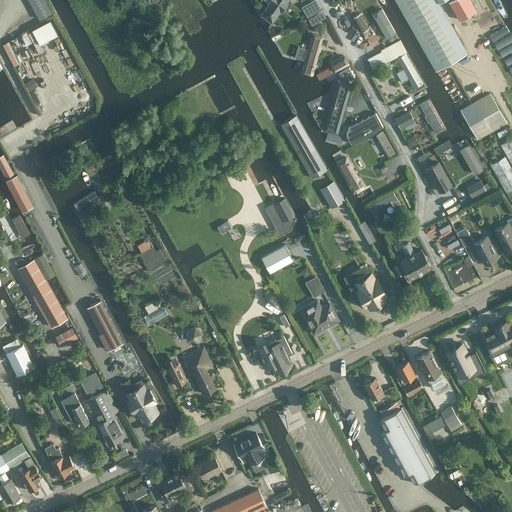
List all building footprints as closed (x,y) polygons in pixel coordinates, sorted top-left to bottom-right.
[(44,0),(29,0),(42,21),(53,15),(44,0)] [(269,0),(268,2),(269,3),(261,15),(272,23),(280,11),(282,12),(288,3),(287,2),(288,0),(269,0)] [(395,0),(436,71),(467,55),(438,3),(443,0),(395,0)] [(469,0),(450,0),(449,1),(460,20),(476,10),(469,0)] [(498,0),(491,0),(498,12),(503,9),(498,0)] [(313,14),(307,3),(301,6),(307,17),(313,14)] [(387,38),(395,33),(381,9),(373,13),(387,38)] [(360,14),(353,18),(361,31),(368,27),(360,14)] [(511,24),(511,23),(489,35),(495,44),(511,35),(511,24)] [(301,71),(312,75),(324,37),(312,33),(301,71)] [(388,61),(406,51),(400,39),(381,49),(388,61)] [(407,78),(409,77),(414,87),(422,82),(405,53),(398,58),(404,68),(402,69),(407,78)] [(335,71),(348,63),(344,55),(330,63),(335,71)] [(329,66),(316,73),(319,80),(332,73),(329,66)] [(349,66),(341,71),(343,74),(351,75),(353,74),(349,66)] [(353,83),(341,80),(328,128),(339,131),(353,83)] [(420,92),(413,96),(429,124),(436,121),(420,92)] [(477,140),(507,123),(490,92),(475,101),(460,109),(470,126),(477,140)] [(400,127),(414,119),(409,110),(395,118),(400,127)] [(362,120),(369,133),(383,126),(376,113),(362,120)] [(296,115),(281,124),(312,178),(327,169),(296,115)] [(380,142),(387,138),(384,133),(378,136),(380,142)] [(511,161),(511,136),(502,141),(511,161)] [(457,143),(443,150),(449,160),(462,152),(460,148),(457,143)] [(467,144),(461,148),(474,173),(481,169),(467,144)] [(389,158),(395,154),(392,149),(386,152),(389,158)] [(511,201),(511,168),(505,156),(490,164),(511,201)] [(363,187),(346,157),(337,163),(354,192),(363,187)] [(438,162),(427,168),(440,191),(451,185),(438,162)] [(379,165),(372,169),(377,178),(384,175),(379,165)] [(279,215),(290,210),(269,171),(260,176),(272,197),(270,198),(279,215)] [(33,205),(17,175),(6,180),(22,211),(33,205)] [(331,207),(344,200),(333,181),(320,188),(331,207)] [(467,189),(472,197),(486,190),(481,181),(467,189)] [(79,212),(99,199),(95,192),(74,204),(79,212)] [(397,197),(390,201),(393,206),(400,202),(397,197)] [(456,214),(449,217),(453,223),(459,220),(456,214)] [(511,217),(506,221),(507,222),(494,229),(506,251),(511,248),(511,217)] [(365,220),(358,224),(370,243),(376,240),(365,220)] [(474,243),(473,241),(465,227),(456,232),(464,246),(467,244),(474,257),(479,254),(484,263),(498,256),(486,236),(474,243)] [(148,238),(152,245),(142,250),(151,268),(167,260),(154,234),(148,238)] [(141,250),(150,245),(147,238),(138,242),(141,250)] [(274,274),(297,261),(289,245),(265,258),(274,274)] [(421,248),(401,259),(410,278),(431,266),(421,248)] [(48,281),(56,276),(45,256),(37,261),(48,281)] [(467,265),(472,262),(469,256),(464,258),(467,265)] [(396,265),(393,267),(398,277),(402,275),(396,265)] [(307,268),(301,271),(305,277),(310,273),(307,268)] [(356,293),(363,305),(366,303),(367,305),(370,303),(372,307),(388,298),(386,294),(388,293),(387,291),(391,289),(384,277),(381,279),(380,277),(377,279),(373,272),(357,280),(361,287),(359,289),(360,291),(356,293)] [(107,350),(123,341),(101,300),(88,307),(101,333),(99,334),(107,350)] [(301,309),(314,333),(339,319),(329,303),(321,307),(317,300),(301,309)] [(151,323),(167,314),(163,305),(146,315),(151,323)] [(284,314),(280,316),(285,327),(289,324),(284,314)] [(496,329),(485,335),(488,342),(487,342),(488,343),(485,344),(490,356),(491,355),(494,354),(485,359),(496,381),(505,376),(511,372),(511,322),(511,321),(509,323),(507,319),(502,322),(501,321),(499,322),(499,323),(494,326),(496,329)] [(465,321),(461,323),(465,334),(470,332),(465,321)] [(61,345),(77,337),(71,326),(56,335),(61,345)] [(187,331),(188,339),(197,341),(201,333),(195,327),(187,331)] [(291,362),(288,355),(292,353),(284,335),(276,339),(275,340),(277,344),(270,348),(268,344),(268,343),(258,348),(253,350),(261,367),(266,365),(271,362),(275,370),(281,367),(286,365),(285,365),(291,362)] [(415,354),(432,346),(427,335),(410,343),(415,354)] [(16,336),(1,343),(4,350),(19,343),(16,336)] [(453,347),(447,350),(451,358),(450,358),(450,359),(451,358),(452,361),(451,361),(452,362),(453,364),(452,364),(453,365),(454,364),(455,366),(454,367),(454,368),(455,367),(459,375),(465,372),(466,373),(468,372),(468,371),(474,368),(474,367),(481,363),(482,364),(476,350),(475,350),(476,351),(468,355),(462,343),(456,346),(455,345),(453,346),(453,347)] [(34,366),(23,345),(6,352),(17,374),(34,366)] [(193,373),(203,393),(218,387),(209,367),(212,366),(203,346),(182,356),(190,375),(193,373)] [(446,382),(441,371),(429,350),(416,357),(433,389),(446,382)] [(225,359),(216,363),(219,370),(228,366),(225,359)] [(396,366),(404,380),(411,377),(412,378),(415,376),(407,360),(396,366)] [(167,366),(176,385),(187,380),(178,361),(167,366)] [(89,392),(101,386),(94,375),(83,381),(89,392)] [(128,378),(118,383),(124,393),(127,391),(131,398),(128,400),(130,403),(135,412),(138,411),(142,419),(142,420),(158,411),(157,410),(153,402),(156,401),(147,385),(138,391),(135,386),(135,387),(133,388),(128,378)] [(382,393),(383,392),(375,378),(372,380),(367,380),(364,383),(364,384),(372,398),(378,395),(379,396),(383,394),(382,393)] [(475,378),(463,385),(468,393),(480,386),(475,378)] [(404,388),(408,395),(423,386),(419,379),(404,388)] [(63,398),(75,390),(71,384),(59,392),(63,398)] [(125,435),(112,410),(110,407),(115,404),(107,388),(84,400),(96,424),(99,422),(109,443),(125,435)] [(89,420),(80,402),(75,393),(62,400),(71,417),(75,415),(80,425),(89,420)] [(379,412),(382,417),(400,408),(397,402),(379,412)] [(56,407),(50,410),(54,419),(60,416),(56,407)] [(435,471),(401,407),(379,419),(385,429),(380,432),(404,475),(408,473),(414,483),(435,471)] [(452,431),(461,425),(451,407),(441,413),(452,431)] [(427,434),(445,424),(440,416),(423,426),(427,434)] [(263,445),(256,432),(235,443),(243,460),(249,457),(251,462),(252,462),(255,460),(256,461),(258,460),(258,459),(262,457),(257,448),(263,445)] [(24,459),(29,455),(30,455),(21,442),(1,453),(10,468),(24,459)] [(75,465),(69,454),(64,457),(59,447),(56,448),(53,443),(45,447),(51,460),(58,476),(59,475),(61,476),(64,475),(65,473),(70,471),(69,468),(75,465)] [(276,460),(276,459),(270,448),(263,451),(268,462),(264,464),(265,466),(256,470),(260,477),(276,470),(277,472),(283,469),(279,459),(276,460)] [(10,468),(1,453),(0,454),(0,474),(5,471),(10,468)] [(35,487),(41,484),(37,479),(42,476),(29,455),(24,459),(29,467),(19,473),(29,490),(31,489),(33,490),(35,488),(35,487)] [(206,478),(222,470),(214,455),(198,463),(206,478)] [(179,473),(170,477),(176,491),(184,487),(187,492),(192,490),(185,476),(181,477),(179,473)] [(169,494),(176,491),(170,477),(160,482),(163,487),(159,488),(167,503),(172,500),(169,494)] [(0,484),(0,490),(7,502),(20,494),(11,478),(0,484)] [(213,511),(252,511),(266,505),(258,488),(213,510),(213,511)] [(173,508),(175,511),(187,511),(185,508),(183,503),(173,508)]
